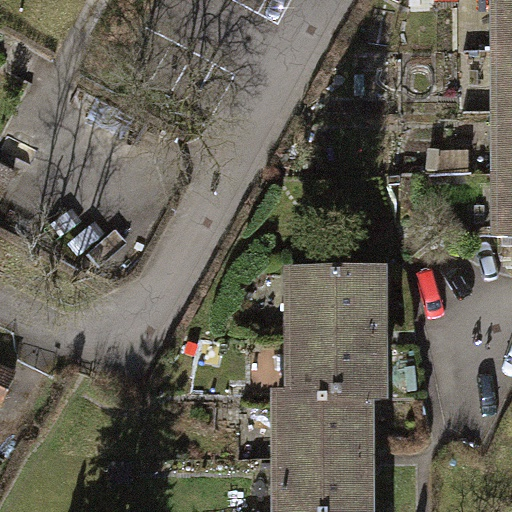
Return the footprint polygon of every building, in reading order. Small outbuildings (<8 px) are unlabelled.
[(511,0),(495,0),(496,52),(511,52),(511,0)] [(511,113),(511,52),(496,52),(496,113),(511,113)] [(511,113),(496,113),(496,174),(511,174),(511,113)] [(0,196),(13,172),(0,165),(0,196)] [(413,173),(388,174),(394,223),(415,216),(413,173)] [(511,236),(511,174),(496,174),(496,236),(511,236)] [(290,271),(291,337),(379,336),(378,270),(290,271)] [(379,397),(379,336),(291,337),(292,398),(363,397),(379,397)] [(0,369),(0,394),(10,374),(0,369)] [(277,398),(277,461),(364,460),(363,397),(292,398),(277,398)] [(364,511),(364,460),(277,461),(277,511),(364,511)]
